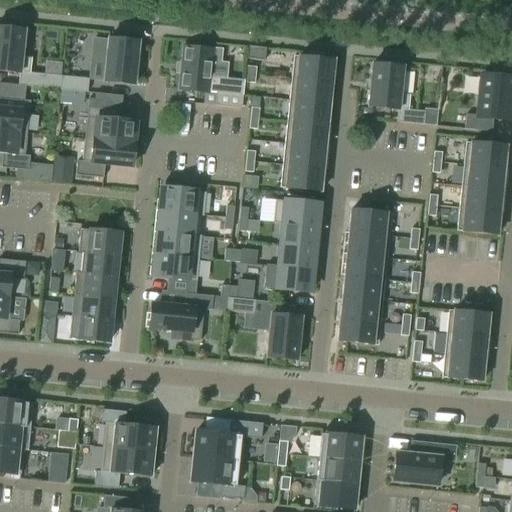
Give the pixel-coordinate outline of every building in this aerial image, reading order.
[(0,71),(19,74),(18,86),(25,87),(57,90),(59,77),(29,74),(31,59),(21,58),(24,32),(0,29),(0,71)] [(138,44),(107,40),(102,83),(134,86),(138,44)] [(214,107),(240,109),(243,82),(210,78),(213,52),(182,48),(177,90),(215,95),(214,107)] [(247,48),(246,60),(262,62),(264,50),(247,48)] [(291,79),(331,84),(333,62),(293,58),(291,79)] [(396,124),(422,126),(424,113),(408,112),(409,97),(400,96),(402,69),(371,66),(367,108),(397,111),(396,124)] [(245,68),(244,75),(255,76),(255,69),(245,68)] [(254,85),(255,76),(244,75),(243,83),(254,85)] [(465,116),(463,130),(491,133),(492,120),(508,122),(511,80),(480,76),(476,117),(465,116)] [(59,77),(57,90),(87,93),(88,80),(59,77)] [(331,84),(291,79),(288,101),(329,105),(331,84)] [(0,131),(26,134),(30,102),(24,101),(25,87),(0,83),(0,131)] [(88,99),(84,140),(133,145),(135,122),(119,121),(122,97),(94,94),(94,100),(88,99)] [(288,101),(286,123),(326,127),(329,105),(288,101)] [(249,119),(257,120),(258,110),(250,109),(249,119)] [(257,120),(249,119),(248,130),(256,130),(257,120)] [(286,123),(284,145),(324,149),(326,127),(286,123)] [(24,156),(26,134),(0,131),(0,154),(2,154),(0,168),(27,171),(29,157),(24,156)] [(130,168),(133,145),(84,140),(82,162),(76,162),(75,176),(102,179),(104,165),(130,168)] [(462,167),(503,171),(505,148),(465,144),(462,167)] [(322,171),(324,149),(284,145),(282,167),(322,171)] [(245,163),(253,164),(254,153),(246,152),(245,163)] [(433,153),(432,164),(440,164),(441,154),(433,153)] [(253,164),(245,163),(244,173),(252,174),(253,164)] [(439,175),(440,164),(432,164),(431,174),(439,175)] [(320,193),(322,171),(282,167),(279,189),(320,193)] [(460,188),(501,193),(503,171),(462,167),(460,188)] [(51,170),(50,182),(69,184),(70,172),(51,170)] [(460,188),(458,210),(498,215),(501,193),(460,188)] [(160,190),(158,212),(202,216),(205,194),(160,190)] [(428,195),(427,206),(435,206),(436,196),(428,195)] [(274,201),(272,223),(316,227),(318,205),(274,201)] [(225,206),(224,218),(232,219),(233,207),(225,206)] [(433,217),(435,206),(427,206),(426,216),(433,217)] [(238,220),(246,221),(247,209),(239,208),(238,220)] [(496,236),(498,215),(458,210),(456,232),(496,236)] [(348,233),(388,237),(390,215),(350,211),(348,233)] [(158,212),(156,233),(200,238),(200,237),(191,236),(193,216),(202,217),(202,216),(158,212)] [(232,219),(224,218),(223,230),(231,231),(232,219)] [(246,221),(238,220),(237,232),(245,232),(246,221)] [(313,249),(316,227),(272,223),(282,224),(279,246),(313,249)] [(80,230),(77,252),(117,257),(119,234),(80,230)] [(410,230),(409,240),(417,240),(418,231),(410,230)] [(156,233),(154,255),(198,259),(200,238),(156,233)] [(388,237),(348,233),(345,255),(386,259),(388,237)] [(10,259),(35,260),(36,237),(10,236),(10,259)] [(62,240),(54,239),(53,250),(61,251),(62,240)] [(416,252),(417,240),(409,240),(408,251),(416,252)] [(279,246),(277,267),(311,271),(313,249),(279,246)] [(231,262),(232,250),(224,249),(223,261),(231,262)] [(239,263),(240,251),(232,250),(231,262),(239,263)] [(117,257),(77,252),(77,253),(82,254),(80,273),(76,273),(75,274),(115,278),(117,257)] [(196,281),(198,259),(154,255),(152,277),(196,281)] [(343,277),(383,281),(386,259),(345,255),(343,277)] [(0,297),(11,298),(11,297),(6,297),(8,276),(23,277),(24,263),(0,260),(0,297)] [(311,271),(277,267),(275,289),(309,293),(311,271)] [(73,295),(112,300),(115,278),(75,274),(73,295)] [(411,274),(410,284),(418,285),(419,274),(411,274)] [(341,299),(381,303),(383,281),(343,277),(341,299)] [(49,280),(48,292),(56,293),(57,280),(49,280)] [(418,285),(410,284),(409,294),(417,295),(418,285)] [(219,298),(227,298),(228,287),(220,286),(219,298)] [(236,288),(228,287),(227,298),(235,299),(236,288)] [(172,331),(171,339),(199,342),(203,310),(210,311),(212,297),(185,294),(183,308),(150,304),(148,329),(172,331)] [(82,297),(80,318),(110,321),(112,300),(73,295),(73,296),(82,297)] [(11,298),(0,297),(0,333),(16,336),(18,321),(8,320),(11,298)] [(252,315),(254,302),(227,299),(226,312),(252,315)] [(341,299),(339,321),(379,325),(381,303),(341,299)] [(54,313),(55,305),(43,304),(42,312),(54,313)] [(488,316),(447,312),(445,331),(486,335),(488,316)] [(300,319),(269,316),(265,358),(296,361),(300,319)] [(400,327),(408,328),(409,317),(401,316),(400,327)] [(110,321),(80,318),(78,341),(108,344),(110,321)] [(422,332),(423,320),(415,319),(414,331),(422,332)] [(377,347),(379,325),(339,321),(336,343),(377,347)] [(408,328),(400,327),(399,337),(407,338),(408,328)] [(51,343),(52,330),(38,329),(36,342),(51,343)] [(445,331),(443,355),(483,359),(486,335),(445,331)] [(412,353),(419,354),(421,343),(413,342),(412,353)] [(418,364),(419,354),(412,353),(410,363),(418,364)] [(481,383),(483,359),(443,355),(440,379),(481,383)] [(0,426),(20,428),(29,430),(32,405),(0,401),(0,426)] [(104,424),(101,448),(152,453),(154,428),(124,425),(125,413),(101,410),(100,423),(104,424)] [(68,420),(67,432),(75,433),(77,421),(68,420)] [(194,432),(191,457),(237,462),(240,438),(260,440),(261,425),(226,421),(225,436),(194,432)] [(20,428),(0,426),(0,447),(17,449),(20,428)] [(278,442),(286,443),(288,427),(279,426),(278,442)] [(74,446),(75,433),(67,432),(65,445),(74,446)] [(317,458),(358,463),(360,440),(320,436),(317,458)] [(276,453),(285,454),(286,443),(278,442),(276,453)] [(453,449),(427,446),(425,459),(394,455),(391,483),(435,487),(437,461),(451,462),(453,449)] [(22,450),(17,449),(0,447),(0,473),(19,475),(22,450)] [(149,478),(152,453),(101,448),(99,472),(94,472),(93,487),(117,490),(118,475),(149,478)] [(285,454),(276,453),(275,467),(284,468),(285,454)] [(58,454),(57,467),(66,468),(67,455),(58,454)] [(234,487),(237,462),(191,457),(189,482),(220,485),(218,498),(242,500),(243,488),(234,487)] [(358,463),(317,458),(315,481),(355,485),(358,463)] [(475,476),(483,477),(484,465),(476,464),(475,476)] [(483,477),(475,476),(474,488),(482,489),(483,477)] [(280,478),(279,491),(287,492),(289,479),(280,478)] [(353,511),(355,487),(315,483),(312,506),(353,511)] [(129,499),(103,496),(102,510),(110,511),(109,511),(135,511),(127,511),(129,499)]
